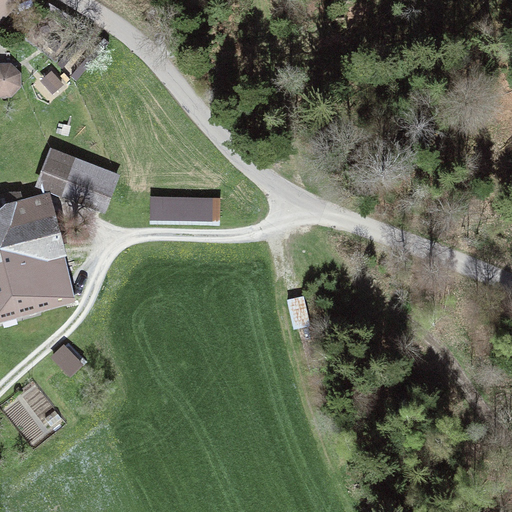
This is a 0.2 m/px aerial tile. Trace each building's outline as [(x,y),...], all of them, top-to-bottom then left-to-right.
[(0,0),(0,17),(15,0),(0,0)] [(0,68),(0,94),(10,95),(18,87),(18,76),(10,68),(0,68)] [(117,177),(74,161),(62,194),(104,210),(117,177)] [(68,301),(56,258),(51,257),(47,242),(72,236),(71,233),(56,237),(51,214),(16,222),(12,197),(0,200),(0,314),(52,301),(54,305),(68,301)] [(221,199),(151,198),(150,224),(220,224),(221,199)] [(309,305),(293,308),(298,338),(314,335),(309,305)] [(81,364),(64,348),(52,359),(69,376),(81,364)]
